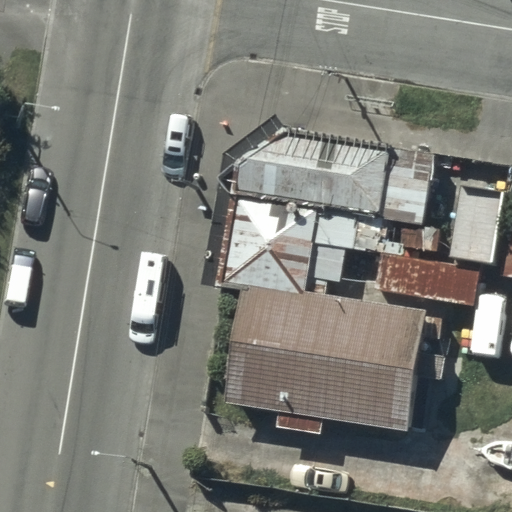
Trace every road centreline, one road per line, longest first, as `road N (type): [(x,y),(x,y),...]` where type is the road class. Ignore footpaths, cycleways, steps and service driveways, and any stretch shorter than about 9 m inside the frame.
road 1 (tertiary): [(136,0),(51,511)]
road 2 (residential): [(287,0),(511,34)]
